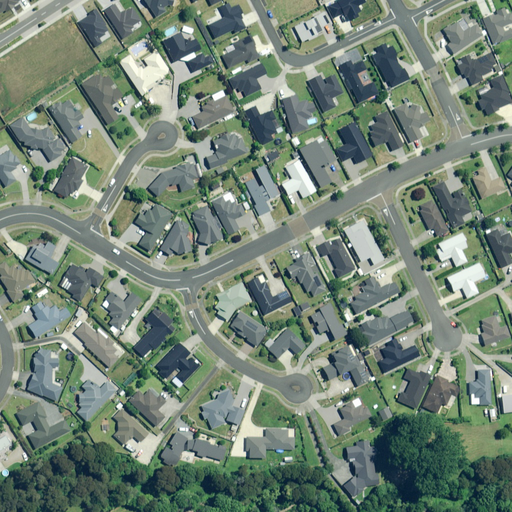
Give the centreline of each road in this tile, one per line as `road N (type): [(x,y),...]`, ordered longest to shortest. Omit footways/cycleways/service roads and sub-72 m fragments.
road 1 (residential): [(377,186),(186,278)]
road 2 (residential): [(402,14),(295,59),(255,0)]
road 3 (residential): [(377,186),(449,339)]
road 4 (residential): [(186,278),(195,316),(213,343),(281,383)]
road 5 (residential): [(406,20),(467,146)]
